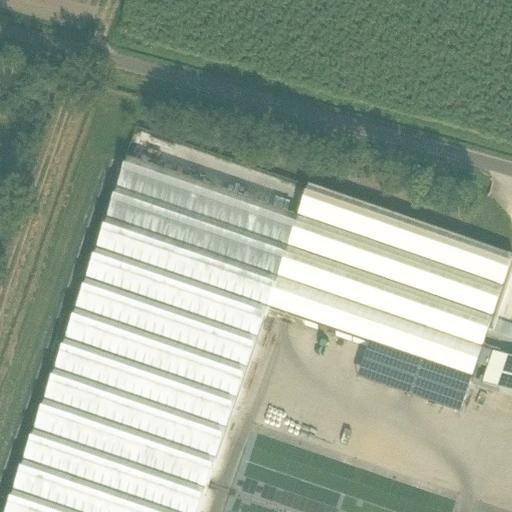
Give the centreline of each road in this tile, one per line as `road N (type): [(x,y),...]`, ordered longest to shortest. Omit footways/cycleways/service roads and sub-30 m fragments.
road 1 (unclassified): [(511,172),(0,31)]
road 2 (track): [(122,0),(87,72),(0,323)]
